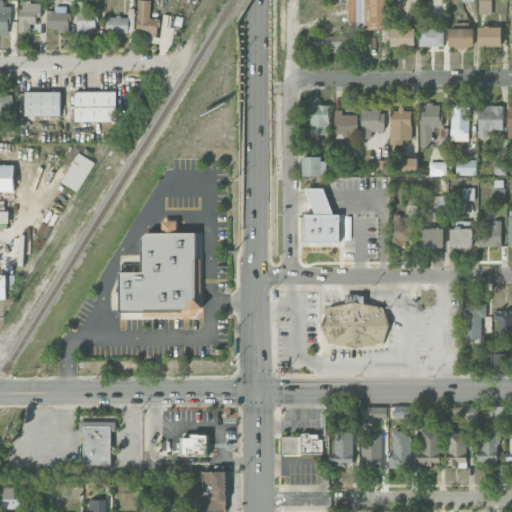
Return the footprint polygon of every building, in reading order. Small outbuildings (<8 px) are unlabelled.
[(0,0),(0,34),(8,35),(8,22),(16,22),(17,4),(4,4),(4,0),(0,0)] [(151,1),(138,0),(137,35),(158,36),(159,19),(150,19),(151,1)] [(346,0),(347,30),(384,29),(383,0),(346,0)] [(492,14),(491,0),(478,0),(478,15),(492,14)] [(40,4),(19,3),(18,32),(40,32),(40,4)] [(77,33),(96,33),(96,5),(78,4),(77,33)] [(48,8),(48,28),(57,28),(57,33),(70,32),(69,8),(48,8)] [(107,33),(128,33),(129,17),(107,17),(107,33)] [(478,47),(502,46),(501,27),(478,27),(478,47)] [(390,46),(414,46),(414,29),(391,28),(390,46)] [(444,29),(420,28),(419,46),(444,47),(444,29)] [(474,47),(474,28),(448,29),(449,48),(474,47)] [(345,49),(344,34),(309,35),(309,49),(345,49)] [(25,92),(26,117),(61,116),(61,91),(25,92)] [(75,122),(116,122),(116,91),(75,92),(75,122)] [(0,117),(11,117),(10,95),(0,94),(0,117)] [(329,104),(310,104),(309,135),(329,135),(329,104)] [(432,147),(432,128),(441,128),(441,104),(421,104),(421,147),(432,147)] [(451,141),(468,141),(470,107),(452,106),(451,141)] [(503,106),(479,106),(478,137),(488,137),(488,131),(503,131),(503,106)] [(390,140),(412,140),(412,110),(391,109),(390,140)] [(335,137),(358,136),(357,114),(342,115),(342,110),(334,110),(335,137)] [(385,131),(384,110),(361,111),(362,138),(370,138),(370,131),(385,131)] [(95,163),(78,153),(61,183),(78,192),(95,163)] [(302,158),(303,177),(327,176),(326,158),(302,158)] [(417,159),(402,159),(403,171),(417,171),(417,159)] [(375,174),(387,175),(387,160),(376,160),(375,174)] [(476,160),(456,160),(456,175),(476,175),(476,160)] [(494,175),(506,175),(506,161),(494,161),(494,175)] [(446,162),(429,162),(430,176),(446,176),(446,162)] [(0,190),(13,191),(13,165),(0,164),(0,190)] [(474,188),(462,188),(462,200),(474,201),(474,188)] [(304,214),(304,242),(340,242),(339,215),(334,215),(323,189),(306,189),(316,214),(304,214)] [(0,223),(9,223),(9,211),(0,210),(0,223)] [(413,216),(393,216),(392,244),(413,244),(413,216)] [(120,319),(193,318),(204,306),(201,233),(178,233),(178,220),(163,221),(162,233),(147,233),(142,239),(141,273),(119,272),(120,319)] [(501,247),(502,222),(480,221),(479,246),(501,247)] [(443,228),(421,229),(421,248),(444,248),(443,228)] [(450,248),(473,247),(472,229),(450,229),(450,248)] [(0,299),(7,299),(7,290),(14,290),(14,275),(0,275),(0,299)] [(385,343),(388,324),(385,307),(356,302),(326,307),(323,323),(327,343),(356,348),(385,343)] [(486,303),(464,304),(465,339),(482,338),(481,317),(486,317),(486,303)] [(511,335),(511,310),(493,310),(493,320),(498,320),(498,336),(511,335)] [(506,354),(492,354),(492,367),(506,367),(506,354)] [(404,425),(416,424),(415,406),(393,407),(393,419),(404,419),(404,425)] [(505,407),(491,406),(490,418),(504,418),(505,407)] [(387,420),(387,408),(362,407),(362,420),(387,420)] [(465,417),(474,416),(474,407),(464,407),(465,417)] [(112,465),(112,422),(79,422),(80,431),(84,431),(84,465),(112,465)] [(438,466),(439,431),(422,430),(420,465),(438,466)] [(335,454),(332,454),(332,466),(353,465),(351,431),(334,432),(335,454)] [(497,431),(481,431),(482,449),(477,449),(477,466),(498,466),(497,431)] [(382,433),(364,432),(363,466),(381,466),(382,433)] [(411,432),(391,433),(391,468),(412,468),(411,432)] [(468,467),(467,432),(448,433),(449,468),(468,467)] [(209,435),(181,436),(182,457),(209,456),(209,435)] [(280,436),(280,454),(322,454),(321,435),(280,436)] [(203,511),(226,511),(226,471),(203,472),(203,511)] [(172,504),(172,511),(191,511),(191,503),(172,504)]
